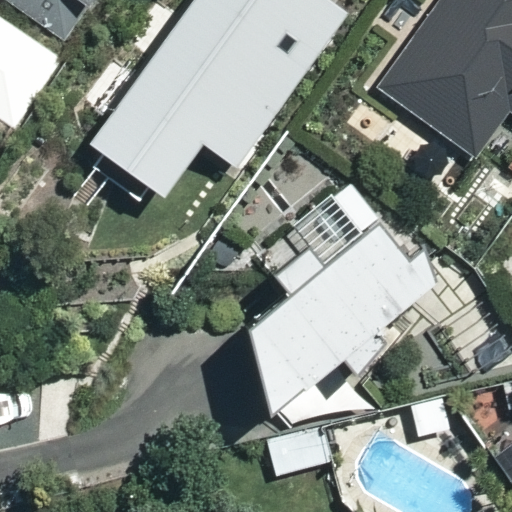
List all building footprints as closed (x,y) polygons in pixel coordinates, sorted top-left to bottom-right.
[(29,0),(79,35),(103,0),(29,0)] [(334,0),(170,0),(70,137),(146,193),(189,135),(221,158),(336,1),(334,0)] [(511,0),(448,0),(381,94),(476,162),(509,116),(511,117),(511,0)] [(0,15),(0,109),(9,115),(53,51),(0,15)] [(439,306),(393,249),(262,352),(283,435),(439,306)] [(327,459),(318,427),(238,451),(247,482),(327,459)]
